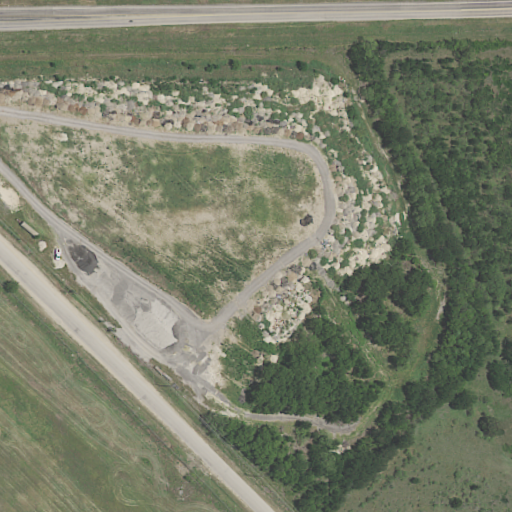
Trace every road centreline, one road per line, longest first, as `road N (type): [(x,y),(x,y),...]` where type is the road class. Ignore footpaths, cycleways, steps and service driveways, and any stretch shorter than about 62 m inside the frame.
road 1 (secondary): [(511,10),(0,21)]
road 2 (residential): [(0,249),(264,511)]
